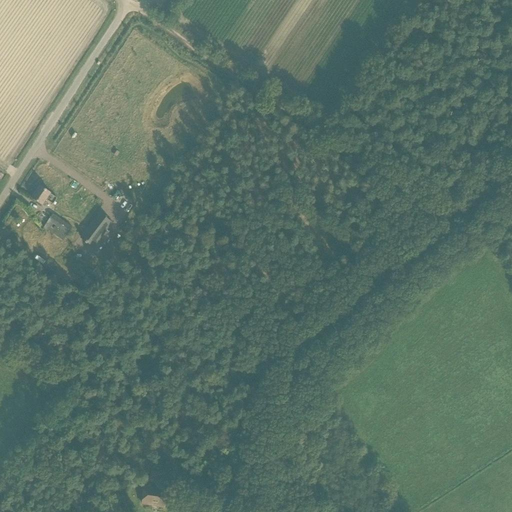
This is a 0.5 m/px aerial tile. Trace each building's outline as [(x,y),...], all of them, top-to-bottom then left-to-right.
[(32,199),(40,204),(42,206),(46,199),(53,204),(56,198),(48,192),(40,187),(32,199)] [(99,213),(80,238),(93,248),(112,223),(99,213)] [(44,227),(65,239),(72,227),(52,215),(44,227)] [(157,481),(158,473),(151,472),(149,480),(157,481)] [(142,504),(167,508),(169,491),(145,487),(142,504)]
